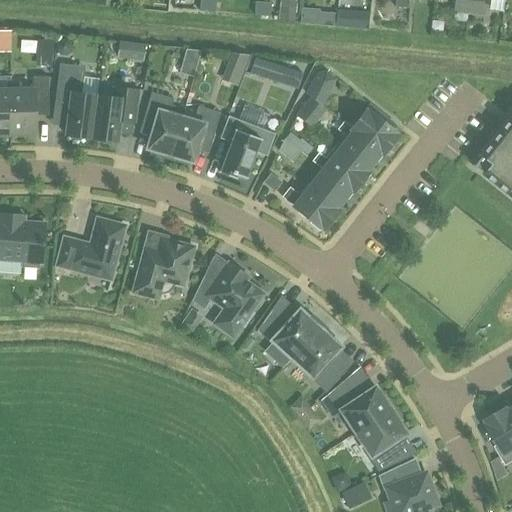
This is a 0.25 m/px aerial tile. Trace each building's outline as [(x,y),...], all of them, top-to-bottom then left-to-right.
[(207,12),(208,0),(200,0),(200,11),(207,12)] [(216,0),(208,0),(207,12),(215,13),(216,0)] [(395,0),(395,7),(408,8),(408,0),(395,0)] [(454,0),(453,13),(467,14),(468,0),(454,0)] [(468,0),(467,14),(482,16),(484,0),(468,0)] [(281,1),(279,23),(294,24),(296,2),(281,1)] [(255,16),(262,17),(263,4),(256,3),(255,16)] [(263,4),(262,17),(270,18),(271,4),(263,4)] [(336,15),(335,27),(365,30),(366,14),(336,11),(336,15)] [(319,25),(335,27),(336,15),(320,13),(319,25)] [(36,66),(53,67),(54,40),(37,40),(36,66)] [(72,46),(69,42),(63,41),(58,45),(57,51),(61,55),(67,56),(72,52),(72,46)] [(144,61),(146,47),(121,44),(119,58),(144,61)] [(186,49),(183,61),(197,65),(201,52),(186,49)] [(219,85),(236,90),(244,60),(228,55),(219,85)] [(255,59),(250,73),(275,81),(280,67),(255,59)] [(61,62),(54,110),(69,111),(66,135),(69,136),(72,139),(80,140),(84,138),(92,139),(97,95),(82,93),(83,81),(74,80),(76,64),(61,62)] [(307,94),(311,98),(323,107),(337,80),(327,72),(317,74),(307,94)] [(11,90),(11,134),(35,134),(35,115),(49,115),(48,77),(33,77),(33,90),(11,90)] [(111,97),(97,95),(92,139),(99,140),(102,143),(110,144),(114,141),(117,142),(121,114),(137,117),(141,89),(113,85),(111,97)] [(0,134),(11,134),(11,90),(0,90),(0,134)] [(169,159),(182,117),(184,111),(171,107),(174,99),(152,92),(145,115),(156,119),(147,149),(152,150),(151,153),(169,159)] [(323,107),(311,98),(297,116),(312,128),(327,110),(323,107)] [(389,127),(393,123),(370,105),(351,129),(381,153),(383,154),(398,135),(389,127)] [(169,159),(188,164),(189,161),(193,162),(202,132),(214,135),(220,112),(198,106),(194,120),(182,117),(169,159)] [(511,116),(474,165),(511,195),(511,116)] [(282,138),(235,120),(227,142),(238,147),(227,177),(242,183),(243,179),(252,182),(262,156),(273,161),(282,138)] [(335,147),(368,173),(369,172),(367,170),(381,153),(351,129),(343,123),(338,129),(345,134),(335,147)] [(296,147),(285,138),(279,151),(293,162),(302,151),(296,147)] [(296,147),(302,151),(308,156),(314,149),(302,139),(296,147)] [(324,168),(351,190),(353,191),(368,173),(335,147),(326,159),(319,153),(314,160),(324,168)] [(434,171),(448,182),(461,165),(446,154),(434,171)] [(309,186),(337,208),(351,190),(324,168),(309,186)] [(264,182),(274,191),(281,182),(271,174),(264,182)] [(311,223),(320,230),(322,227),(324,229),(339,210),(337,208),(309,186),(307,185),(300,194),(298,194),(290,188),(283,197),(313,220),(311,223)] [(22,267),(39,268),(40,263),(42,263),(45,223),(25,222),(25,216),(0,214),(0,260),(23,262),(22,267)] [(59,266),(111,280),(125,226),(98,219),(91,245),(65,238),(61,252),(59,266)] [(132,294),(160,301),(162,294),(164,294),(166,293),(168,293),(170,292),(172,290),(173,288),(174,286),(184,288),(194,247),(161,238),(157,252),(145,248),(132,294)] [(212,324),(234,340),(243,327),(245,328),(255,313),(252,311),(264,294),(246,281),(249,277),(229,263),(214,283),(204,276),(192,301),(204,309),(210,301),(222,309),(212,324)] [(272,342),(292,359),(322,325),(312,315),(309,318),(300,309),(291,318),(276,305),(258,330),(272,342)] [(311,378),(326,391),(347,368),(333,356),(341,347),(332,338),(334,335),(322,325),(292,359),(312,377),(311,378)] [(248,352),(255,342),(250,338),(242,348),(248,352)] [(341,411),(356,432),(393,407),(386,396),(383,397),(376,386),(365,393),(352,375),(322,401),(332,417),(341,411)] [(368,456),(377,470),(385,467),(410,457),(396,440),(406,433),(399,422),(402,420),(393,407),(356,432),(371,455),(368,456)] [(497,446),(507,463),(511,460),(511,413),(511,411),(509,409),(488,421),(502,443),(497,446)] [(494,466),(498,479),(508,474),(499,458),(492,461),(494,466)] [(414,511),(415,511),(414,511),(429,511),(428,507),(437,504),(426,474),(410,479),(405,463),(379,475),(384,490),(388,489),(392,499),(384,502),(387,511),(414,511)] [(341,493),(349,509),(372,499),(364,482),(341,493)]
